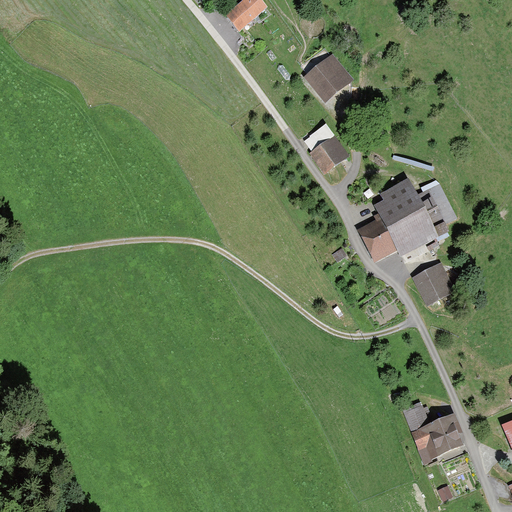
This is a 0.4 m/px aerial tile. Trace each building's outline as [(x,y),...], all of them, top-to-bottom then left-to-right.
[(265,13),(255,0),(249,0),(228,16),(240,33),(265,13)] [(331,60),(305,81),(325,107),(351,86),(331,60)] [(334,138),(311,154),(324,174),(348,158),(334,138)] [(380,225),(359,236),(373,266),(395,256),(398,263),(436,245),(407,185),(381,197),(386,206),(374,212),(380,225)] [(443,266),(415,279),(427,305),(456,292),(443,266)] [(422,404),(404,411),(424,463),(465,448),(459,435),(463,434),(456,416),(432,424),(422,404)] [(511,422),(502,427),(511,448),(511,422)] [(449,487),(439,492),(443,503),(453,498),(449,487)]
